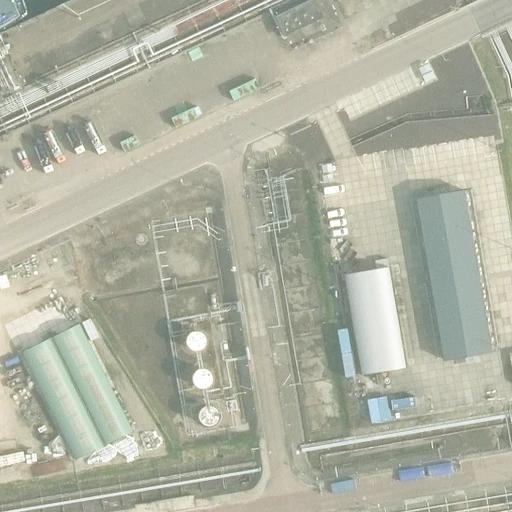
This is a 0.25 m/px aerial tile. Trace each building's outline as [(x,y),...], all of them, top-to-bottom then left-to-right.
[(321,18),(312,0),(311,0),(274,18),(283,37),(321,18)] [(465,188),(417,197),(445,362),(493,354),(465,188)] [(389,266),(345,274),(363,376),(407,368),(389,266)] [(78,323),(21,352),(74,459),(132,431),(78,323)] [(374,422),(393,419),(388,396),(369,400),(374,422)]
